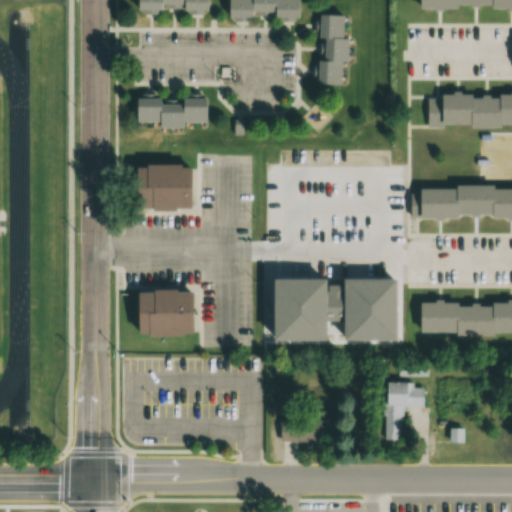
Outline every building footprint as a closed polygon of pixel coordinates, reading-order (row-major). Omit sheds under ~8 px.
[(204,0),(133,0),(134,12),(204,12),(204,0)] [(225,0),(225,19),(295,20),(295,0),(225,0)] [(511,0),(415,0),(416,8),(511,8),(511,0)] [(345,63),(345,38),(340,37),(341,15),(316,14),(316,39),(318,39),(317,85),(339,85),(340,62),(345,63)] [(511,94),(425,95),(425,126),(511,125),(511,94)] [(132,125),(204,125),(205,98),(177,98),(177,100),(132,99),(132,125)] [(190,163),(190,203),(132,202),(133,162),(190,163)] [(511,217),(511,187),(409,188),(409,218),(511,217)] [(193,288),(194,329),(139,331),(138,289),(193,288)] [(416,333),(511,332),(511,302),(416,303),(416,333)] [(382,440),(400,440),(400,408),(421,408),(422,387),(413,387),(413,381),(383,381),(382,440)] [(331,421),(330,443),(277,442),(277,421),(331,421)]
